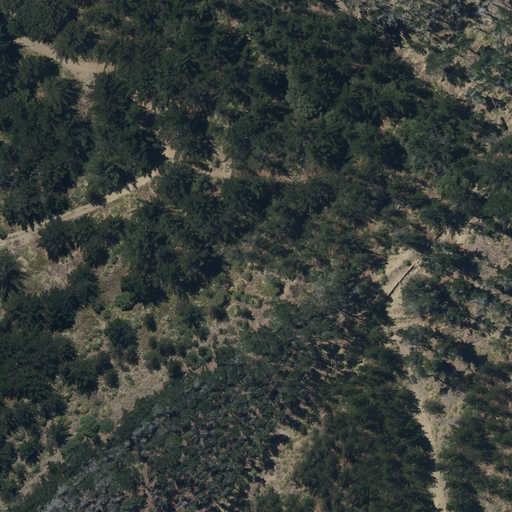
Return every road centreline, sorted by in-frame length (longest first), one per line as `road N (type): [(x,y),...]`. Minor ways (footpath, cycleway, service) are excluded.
road 1 (track): [(228,511),(374,287),(455,217),(511,181)]
road 2 (track): [(364,304),(394,362),(428,511)]
road 3 (track): [(340,0),(380,41),(511,134)]
